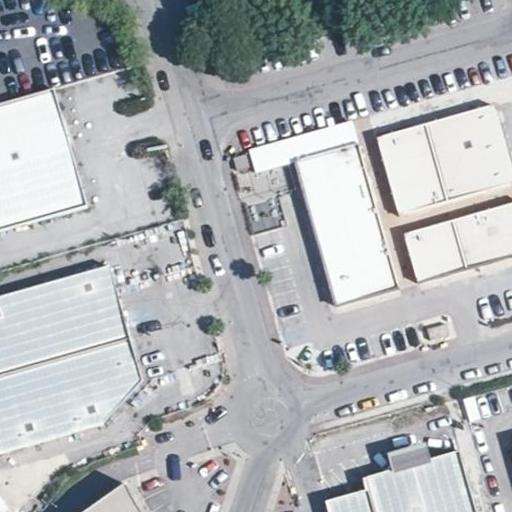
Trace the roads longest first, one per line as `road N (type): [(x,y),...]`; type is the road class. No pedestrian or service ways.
road 1 (unclassified): [(193,122),(511,34)]
road 2 (unclassified): [(266,381),(193,122)]
road 3 (unclassified): [(511,347),(303,406)]
road 4 (unclassified): [(193,122),(160,0)]
